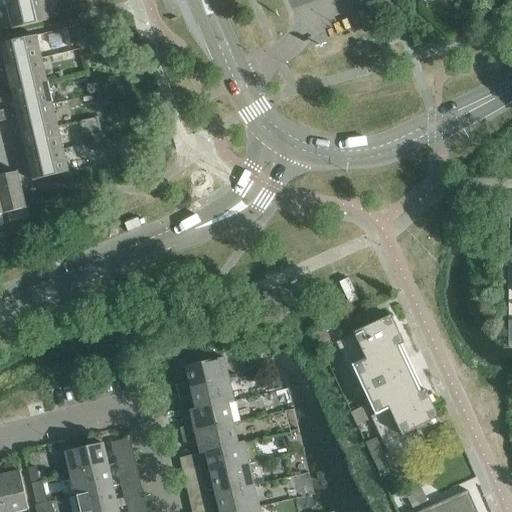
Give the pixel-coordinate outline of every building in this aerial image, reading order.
[(44,0),(32,0),(8,6),(13,29),(49,21),(44,0)] [(1,45),(6,67),(42,59),(37,36),(1,45)] [(6,67),(11,90),(48,81),(42,59),(6,67)] [(11,90),(17,113),(53,104),(48,81),(11,90)] [(17,113),(22,135),(58,127),(53,104),(17,113)] [(22,135),(27,158),(64,149),(58,127),(22,135)] [(90,134),(92,142),(103,140),(101,131),(90,134)] [(103,140),(92,142),(94,151),(105,149),(103,140)] [(64,149),(27,158),(33,181),(69,172),(64,149)] [(19,172),(0,176),(0,196),(4,214),(27,208),(19,172)] [(355,334),(337,343),(354,380),(358,378),(363,380),(365,384),(390,372),(382,355),(405,344),(392,316),(354,333),(355,334)] [(330,339),(326,330),(324,326),(313,331),(319,344),(330,339)] [(177,385),(178,392),(230,380),(222,346),(184,355),(185,359),(179,360),(181,369),(187,368),(190,381),(177,385)] [(194,396),(196,409),(197,410),(229,402),(230,403),(235,402),(230,380),(178,392),(180,399),(194,396)] [(389,408),(371,417),(389,454),(393,452),(398,454),(400,458),(424,447),(416,429),(440,418),(427,390),(389,408)] [(181,428),(182,436),(234,423),(230,403),(229,402),(197,410),(196,409),(191,410),(194,425),(181,428)] [(362,408),(352,413),(358,425),(368,420),(362,408)] [(201,455),(207,453),(207,452),(239,445),(239,443),(234,423),(182,436),(184,443),(197,440),(201,455)] [(211,473),(250,464),(259,462),(254,440),(245,442),(239,443),(239,445),(207,452),(207,453),(211,473)] [(66,452),(71,474),(109,465),(104,443),(66,452)] [(134,452),(126,454),(129,469),(137,467),(134,452)] [(129,469),(126,454),(116,456),(120,471),(129,469)] [(3,461),(0,461),(0,483),(6,511),(19,511),(29,510),(20,471),(6,475),(3,461)] [(211,473),(217,495),(255,486),(250,464),(211,473)] [(71,474),(76,495),(114,486),(109,465),(71,474)] [(201,468),(192,470),(196,485),(204,483),(201,468)] [(196,485),(192,470),(184,472),(187,487),(196,485)] [(405,490),(413,508),(428,501),(420,484),(405,490)] [(76,495),(79,511),(99,511),(119,507),(114,486),(76,495)] [(217,495),(220,511),(239,511),(260,507),(255,486),(217,495)] [(144,494),(136,496),(139,511),(147,509),(144,494)] [(133,511),(139,511),(136,496),(126,498),(129,511),(133,511)] [(40,511),(56,511),(55,499),(39,501),(40,511)]
